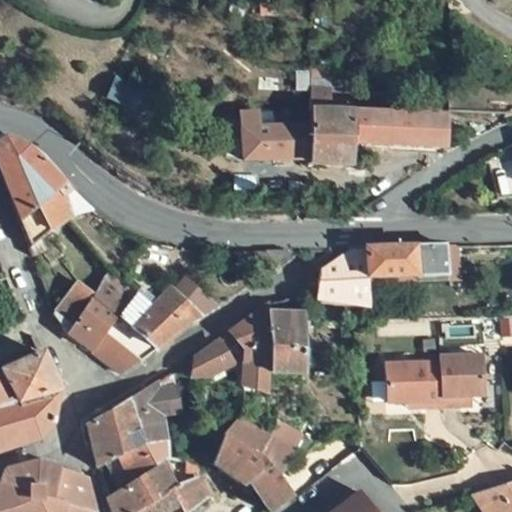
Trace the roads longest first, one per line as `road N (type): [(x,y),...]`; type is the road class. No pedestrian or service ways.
road 1 (tertiary): [(354,230),(231,237),(165,222),(114,194),(28,121),(0,114)]
road 2 (unclassified): [(293,279),(71,421)]
road 3 (unclassified): [(71,421),(0,213)]
road 4 (unclassified): [(511,138),(425,180),(354,230)]
road 5 (tertiary): [(511,226),(354,230)]
